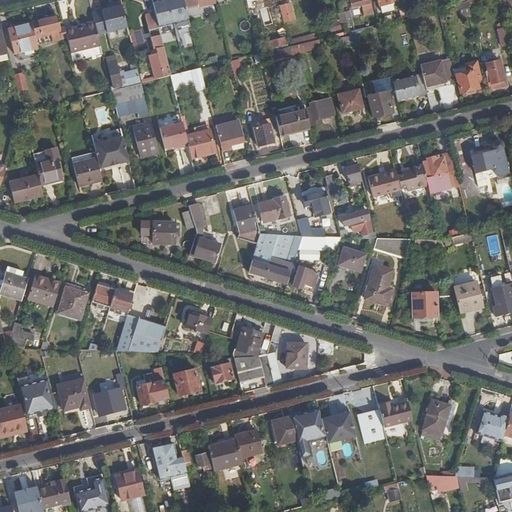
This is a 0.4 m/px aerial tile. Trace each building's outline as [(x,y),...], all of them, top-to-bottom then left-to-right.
[(168,0),(156,0),(153,1),(156,12),(159,26),(174,23),(168,0)] [(183,0),(168,0),(174,23),(188,19),(186,9),(183,0)] [(183,0),(186,9),(197,6),(195,0),(183,0)] [(361,7),(364,17),(374,14),(370,0),(348,0),(351,9),(361,7)] [(392,0),(376,0),(378,6),(379,6),(380,13),(392,10),(390,1),(392,0)] [(470,15),(467,1),(458,3),(460,10),(461,10),(463,16),(470,15)] [(291,3),(277,6),(282,23),(295,19),(291,3)] [(95,24),(98,34),(126,27),(120,5),(92,11),(95,24)] [(159,26),(156,12),(145,15),(154,49),(156,48),(157,53),(148,55),(154,79),(171,75),(170,73),(166,56),(159,26)] [(57,14),(32,20),(33,23),(35,32),(38,42),(62,36),(57,14)] [(32,20),(32,18),(8,24),(9,29),(30,24),(33,23),(32,20)] [(320,26),(321,34),(338,29),(337,23),(320,26)] [(30,24),(9,29),(15,53),(39,48),(38,42),(35,32),(32,33),(30,24)] [(98,34),(95,24),(86,27),(85,29),(79,31),(76,29),(66,31),(72,55),(102,48),(98,34)] [(500,47),(510,44),(505,27),(496,30),(500,47)] [(285,37),(283,28),(276,30),(278,39),(283,38),(285,37)] [(350,43),(347,31),(334,34),(337,46),(350,43)] [(291,45),(314,39),(313,34),(291,40),(291,45)] [(495,47),(498,40),(489,37),(487,44),(495,47)] [(267,42),(268,49),(285,45),(283,38),(278,39),(267,42)] [(319,48),(317,38),(314,39),(291,45),(287,46),(289,55),(319,48)] [(289,55),(287,46),(269,50),(270,54),(272,60),(289,55)] [(112,90),(123,87),(120,74),(122,73),(121,68),(119,69),(115,54),(107,56),(108,62),(105,63),(112,90)] [(241,74),(237,58),(229,60),(233,77),(241,74)] [(440,61),(420,66),(421,73),(425,87),(444,82),(445,82),(454,80),(453,76),(452,70),(449,59),(440,61)] [(486,75),(489,89),(506,85),(500,60),(484,64),(486,75)] [(463,67),(452,70),(453,76),(455,76),(459,94),(478,90),(476,82),(480,81),(477,70),(476,70),(474,63),(463,66),(463,67)] [(141,82),(138,67),(132,69),(125,72),(128,86),(141,82)] [(201,68),(199,68),(171,75),(175,90),(204,83),(201,68)] [(28,88),(25,72),(14,75),(18,90),(28,88)] [(203,75),(205,81),(212,79),(211,73),(203,75)] [(421,73),(391,81),(396,101),(426,94),(426,91),(425,87),(421,73)] [(141,82),(128,86),(123,87),(112,90),(115,104),(145,96),(141,82)] [(426,91),(445,86),(444,82),(425,87),(426,91)] [(62,97),(60,87),(52,89),(54,99),(62,97)] [(357,90),(343,94),(342,92),(338,93),(336,95),(341,113),(361,108),(357,90)] [(392,112),(386,91),(369,96),(371,104),(369,105),(371,115),(373,114),(374,116),(392,112)] [(148,108),(145,96),(115,104),(118,115),(138,111),(148,108)] [(308,107),(304,108),(308,126),(320,123),(319,118),(331,115),(327,98),(307,103),(308,107)] [(71,102),(73,110),(82,108),(81,99),(71,102)] [(308,129),(302,105),(272,112),(278,137),(308,129)] [(142,117),(150,115),(148,108),(138,111),(139,118),(142,117)] [(51,109),(40,112),(43,123),(54,120),(51,109)] [(159,153),(152,125),(150,115),(142,117),(143,121),(144,123),(133,126),(141,159),(159,154),(159,153)] [(251,123),(253,129),(268,124),(270,129),(272,128),(269,118),(251,123)] [(217,125),(223,150),(232,148),(231,145),(244,142),(239,121),(217,125)] [(181,147),(189,146),(187,137),(183,122),(160,128),(165,149),(174,147),(180,145),(181,147)] [(268,124),(253,129),(257,147),(273,143),(270,129),(268,124)] [(98,159),(100,169),(129,162),(121,128),(101,133),(103,141),(94,144),(96,152),(98,159)] [(189,146),(189,147),(197,145),(196,139),(203,138),(204,143),(212,141),(210,131),(187,137),(189,146)] [(189,147),(192,158),(204,155),(215,152),(212,141),(204,143),(203,138),(196,139),(197,145),(189,147)] [(47,160),(35,163),(39,176),(41,185),(62,179),(57,161),(59,160),(56,147),(45,150),(47,160)] [(471,155),(475,173),(496,168),(500,166),(498,155),(496,149),(471,155)] [(458,171),(453,150),(445,152),(450,173),(458,171)] [(98,159),(96,152),(72,158),(74,165),(98,159)] [(450,173),(445,152),(429,156),(431,164),(425,166),(430,185),(431,192),(453,187),(450,173)] [(496,168),(498,175),(510,172),(506,153),(498,155),(500,166),(496,168)] [(79,186),(103,181),(101,172),(100,169),(98,159),(74,165),(79,186)] [(100,169),(101,172),(130,164),(129,162),(100,169)] [(365,179),(361,164),(348,168),(351,182),(352,181),(362,179),(365,179)] [(425,166),(425,164),(407,168),(408,173),(403,174),(399,175),(402,188),(407,186),(408,190),(430,185),(425,166)] [(496,168),(475,173),(477,180),(498,175),(496,168)] [(399,175),(398,169),(387,171),(387,173),(370,178),(374,196),(403,189),(402,188),(399,175)] [(334,173),(327,175),(330,189),(337,187),(334,173)] [(41,185),(39,176),(9,184),(15,205),(44,197),(41,185)] [(305,195),(327,190),(325,186),(321,187),(316,186),(311,188),(308,190),(305,191),(305,195)] [(315,205),(317,214),(333,211),(327,190),(305,195),(307,206),(315,205)] [(370,200),(368,190),(358,193),(360,202),(370,200)] [(293,217),(287,197),(260,204),(265,223),(293,217)] [(201,202),(191,205),(192,209),(195,223),(197,233),(191,253),(217,261),(222,244),(205,239),(202,228),(206,227),(205,221),(201,202)] [(261,234),(254,205),(235,209),(241,231),(237,236),(258,243),(261,234)] [(195,223),(192,209),(185,211),(188,225),(195,223)] [(362,230),(364,236),(378,237),(379,236),(377,230),(373,231),(368,210),(342,216),(344,224),(352,223),(354,231),(362,230)] [(327,236),(327,229),(313,229),(310,217),(299,220),(300,222),(303,234),(303,235),(327,236)] [(177,222),(155,221),(155,243),(177,243),(177,222)] [(474,238),(475,242),(485,239),(484,235),(490,233),(489,227),(472,231),(474,238)] [(474,238),(472,231),(452,236),(454,243),(474,238)] [(291,273),(296,255),(303,235),(302,235),(293,235),(271,235),(261,234),(258,243),(250,272),(288,284),(291,273)] [(388,252),(393,237),(379,237),(375,249),(388,252)] [(388,252),(406,257),(412,237),(393,237),(388,252)] [(416,245),(435,246),(435,238),(433,237),(416,237),(416,245)] [(370,239),(365,251),(371,253),(375,241),(370,239)] [(367,253),(345,247),(340,264),(351,266),(362,270),(367,253)] [(366,300),(375,302),(377,300),(389,303),(393,289),(390,288),(395,270),(377,264),(366,300)] [(316,288),(321,273),(300,266),(293,285),(305,289),(307,285),(316,288)] [(0,293),(22,301),(28,280),(6,273),(0,292),(0,293)] [(54,306),(61,283),(51,279),(50,283),(35,278),(29,298),(54,306)] [(454,286),(461,311),(473,308),(473,304),(483,302),(477,280),(454,286)] [(511,313),(511,283),(492,289),(496,306),(493,306),(496,317),(511,313)] [(116,289),(98,284),(93,300),(98,302),(96,307),(96,308),(102,310),(103,309),(105,304),(111,306),(116,289)] [(80,319),(88,294),(66,287),(59,313),(80,319)] [(134,295),(116,289),(111,306),(116,307),(115,312),(114,313),(120,315),(121,314),(122,309),(129,311),(134,295)] [(439,316),(437,292),(427,292),(417,292),(415,292),(415,317),(416,317),(432,316),(439,316)] [(209,329),(212,318),(201,315),(191,311),(189,311),(184,326),(208,333),(209,329)] [(158,351),(166,328),(128,316),(117,350),(117,351),(158,351)] [(232,322),(225,319),(222,328),(230,330),(232,322)] [(33,341),(35,334),(21,330),(22,330),(23,325),(15,322),(13,330),(9,342),(12,343),(12,344),(24,348),(27,339),(33,341)] [(237,350),(235,349),(233,355),(240,383),(265,376),(267,386),(274,384),(270,368),(262,370),(260,360),(267,359),(267,355),(260,358),(256,355),(259,345),(266,347),(271,329),(263,326),(262,329),(247,324),(245,329),(244,328),(237,350)] [(283,326),(276,324),(271,341),(278,343),(283,326)] [(3,332),(7,348),(9,342),(13,330),(3,332)] [(33,347),(40,348),(41,340),(34,339),(33,347)] [(198,341),(194,353),(201,353),(204,343),(198,341)] [(278,343),(271,341),(267,355),(275,353),(278,343)] [(306,343),(286,342),(286,367),(305,367),(306,343)] [(275,353),(267,355),(267,359),(270,368),(274,384),(282,382),(275,353)] [(270,368),(267,359),(260,360),(262,370),(270,368)] [(234,380),(230,362),(211,367),(214,384),(234,380)] [(169,399),(165,381),(162,368),(154,370),(157,383),(135,388),(140,407),(169,399)] [(200,390),(195,368),(174,374),(179,395),(200,390)] [(48,380),(46,371),(17,379),(19,387),(48,380)] [(126,389),(122,372),(115,374),(119,390),(126,389)] [(90,407),(91,407),(84,378),(57,385),(63,409),(79,406),(80,410),(85,408),(84,404),(89,403),(90,407)] [(44,413),(55,409),(48,380),(19,387),(27,419),(39,416),(38,412),(43,410),(44,413)] [(94,395),(99,415),(122,409),(117,389),(94,395)] [(361,404),(362,409),(378,405),(377,400),(361,404)] [(447,405),(432,400),(423,430),(440,435),(443,426),(448,427),(454,407),(452,402),(448,401),(447,405)] [(407,402),(393,405),(380,417),(383,427),(412,420),(407,402)] [(21,405),(0,410),(0,435),(17,430),(18,433),(27,431),(21,405)] [(323,419),(321,410),(291,417),(297,440),(301,458),(311,456),(307,440),(327,435),(323,419)] [(501,441),(508,417),(498,414),(497,417),(491,415),(492,414),(481,411),(475,433),(501,441)] [(357,435),(351,412),(341,414),(340,414),(340,415),(334,417),(334,416),(333,416),(323,419),(327,435),(328,442),(357,435)] [(297,440),(291,417),(272,421),(278,444),(297,440)] [(257,429),(236,434),(237,439),(241,456),(262,451),(257,429)] [(237,439),(207,447),(214,471),(242,463),(241,456),(237,439)] [(184,464),(182,456),(176,457),(172,442),(165,444),(166,447),(163,448),(170,476),(170,477),(173,476),(187,473),(184,464)] [(163,448),(162,444),(149,448),(157,481),(170,477),(170,476),(163,448)] [(292,465),(300,463),(297,448),(289,450),(292,465)] [(187,449),(181,451),(182,456),(184,464),(190,463),(187,449)] [(207,468),(211,467),(207,453),(196,455),(199,467),(206,465),(207,468)] [(216,482),(214,471),(204,469),(202,480),(216,482)] [(116,475),(121,500),(144,494),(138,470),(116,475)] [(173,476),(170,477),(170,478),(173,488),(190,484),(187,473),(173,476)] [(426,475),(425,475),(429,491),(434,490),(433,486),(437,483),(438,488),(439,492),(458,488),(455,476),(454,476),(426,475)] [(511,493),(511,475),(495,480),(497,490),(509,487),(511,493)] [(466,477),(457,476),(461,495),(470,493),(466,477)] [(75,492),(79,511),(81,511),(111,504),(104,477),(91,480),(94,487),(75,492)] [(71,502),(66,479),(51,483),(52,487),(38,490),(41,502),(43,509),(71,502)] [(401,498),(398,488),(387,491),(390,501),(401,498)] [(40,511),(35,489),(14,495),(18,511),(40,511)]
